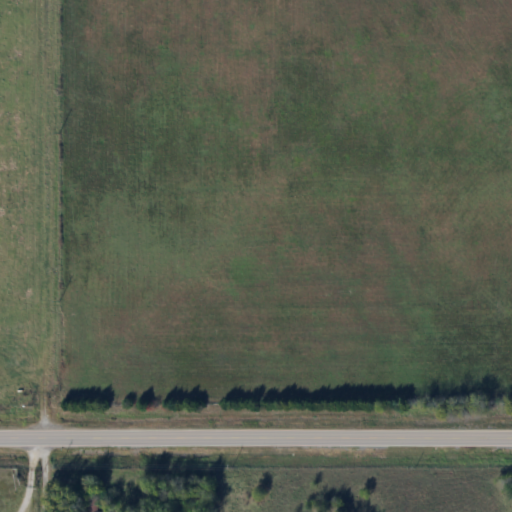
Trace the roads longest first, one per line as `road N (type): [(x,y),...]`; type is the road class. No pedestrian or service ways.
road 1 (secondary): [(511,439),(0,439)]
road 2 (residential): [(50,439),(48,0)]
